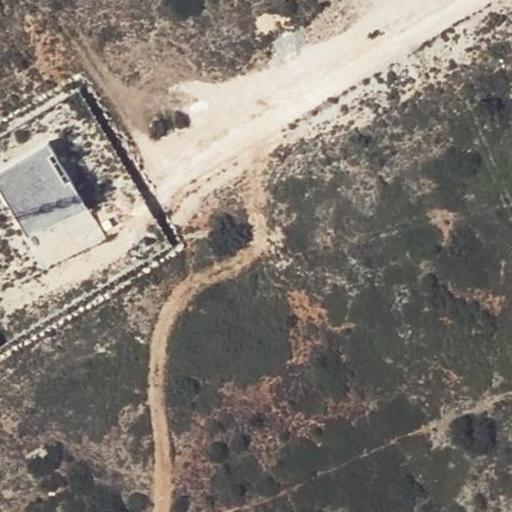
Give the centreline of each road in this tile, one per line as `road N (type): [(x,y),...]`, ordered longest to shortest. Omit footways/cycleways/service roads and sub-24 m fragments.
road 1 (track): [(158,511),(154,344),(185,283),(259,250),(267,229),(265,125)]
road 2 (track): [(475,0),(180,176),(146,205)]
